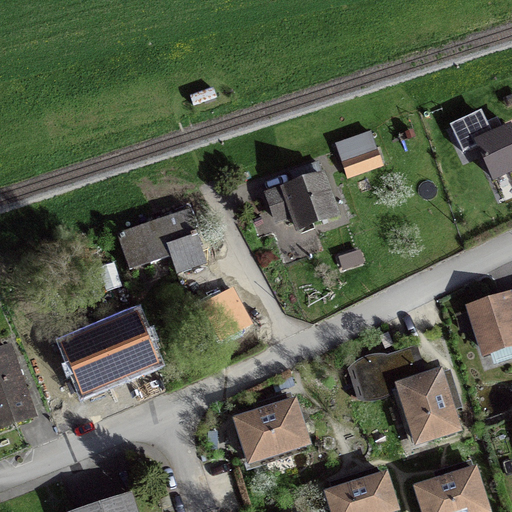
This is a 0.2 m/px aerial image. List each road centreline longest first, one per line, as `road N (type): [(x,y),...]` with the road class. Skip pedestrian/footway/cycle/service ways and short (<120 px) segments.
road 1 (residential): [(166,410),(511,245)]
road 2 (motorway): [(0,43),(191,0)]
road 3 (residential): [(0,473),(166,410)]
